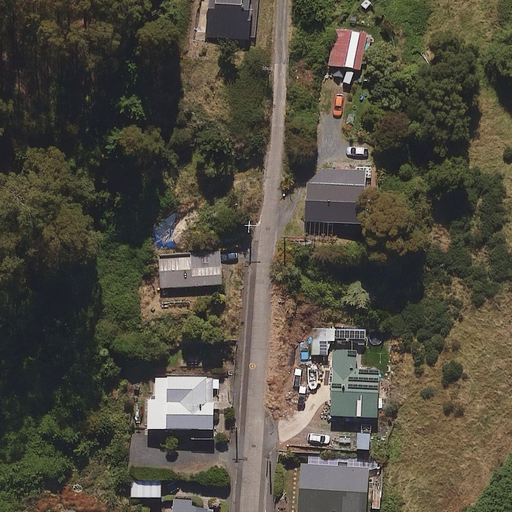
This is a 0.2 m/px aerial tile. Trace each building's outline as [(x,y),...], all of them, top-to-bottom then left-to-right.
[(249,0),(208,0),(205,36),(246,39),(249,0)] [(369,34),(333,26),(324,64),(361,72),(369,34)] [(363,225),(366,171),(322,169),(306,184),(304,222),(363,225)] [(222,286),(219,251),(179,254),(180,272),(157,273),(158,290),(222,286)] [(365,330),(311,328),(310,356),(327,356),(328,342),(364,343),(365,330)] [(356,370),(356,351),(332,350),(329,417),(376,418),(378,370),(356,370)] [(219,378),(156,379),(157,401),(146,401),(146,430),(212,429),(212,397),(219,397),(219,378)] [(365,511),(369,469),(300,464),(296,511),(365,511)] [(160,499),(161,480),(131,479),(130,498),(160,499)] [(213,511),(214,510),(191,507),(192,501),(174,498),(171,511),(213,511)]
